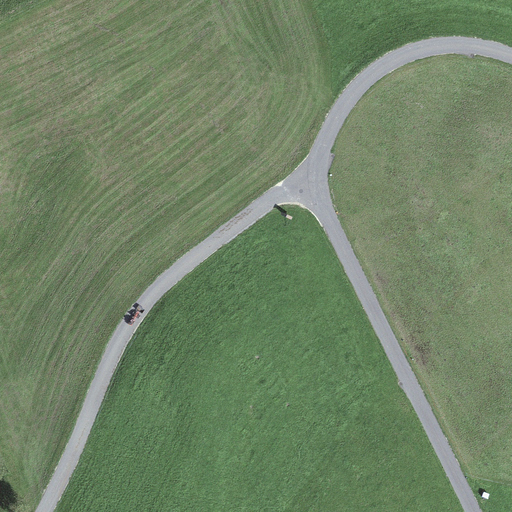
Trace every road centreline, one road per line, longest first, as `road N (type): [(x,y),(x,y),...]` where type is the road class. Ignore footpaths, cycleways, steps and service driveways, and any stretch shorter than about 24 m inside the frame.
road 1 (track): [(307,183),(269,200),(155,291),(119,343),(44,511)]
road 2 (unclassified): [(511,55),(445,45),(390,61),(341,109),(307,183)]
